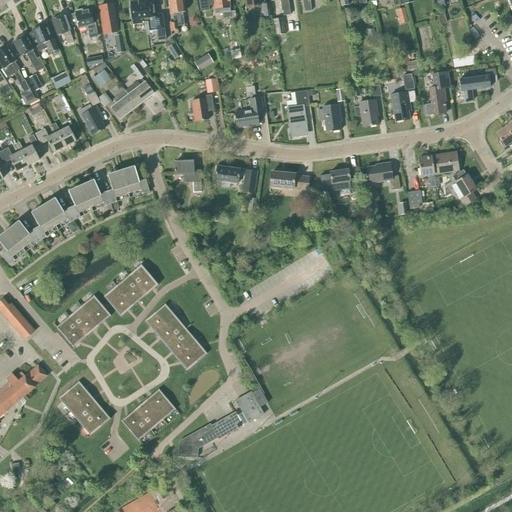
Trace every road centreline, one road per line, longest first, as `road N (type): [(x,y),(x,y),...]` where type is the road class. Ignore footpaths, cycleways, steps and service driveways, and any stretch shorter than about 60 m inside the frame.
road 1 (residential): [(470,127),(294,156),(146,140)]
road 2 (residential): [(243,389),(229,370),(223,311),(161,201),(146,140)]
road 3 (track): [(235,381),(89,511)]
road 4 (residential): [(109,411),(0,277)]
road 5 (residential): [(146,140),(0,205)]
